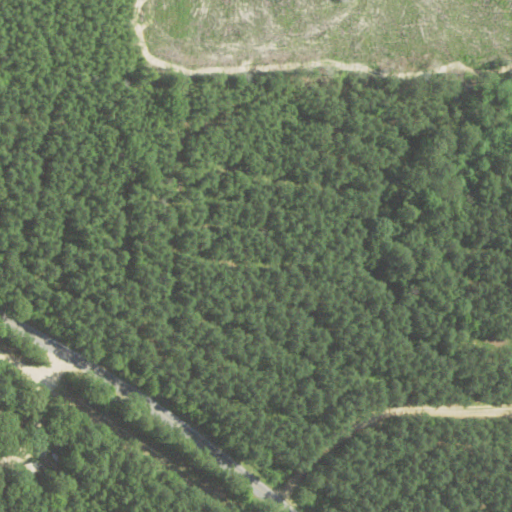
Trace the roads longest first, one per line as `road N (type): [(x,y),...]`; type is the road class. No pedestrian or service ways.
road 1 (residential): [(289,511),(151,405),(0,315)]
road 2 (residential): [(88,511),(107,464),(151,405)]
